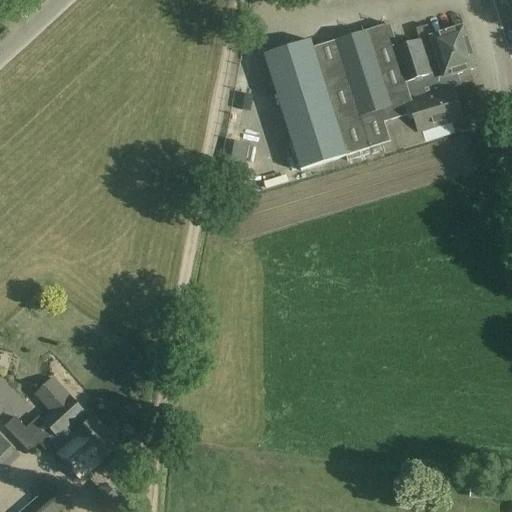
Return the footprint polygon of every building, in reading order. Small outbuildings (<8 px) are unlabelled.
[(390,24),(313,49),(310,41),(264,56),(302,172),(348,157),(349,161),(372,154),(372,155),(391,149),(383,124),(409,116),(415,135),(421,133),(462,120),(448,79),(473,70),(475,65),(464,32),(459,29),(432,38),(429,28),(416,32),(419,42),(398,49),(390,24)] [(18,361),(19,343),(3,342),(2,360),(18,361)] [(94,422),(92,423),(54,381),(37,397),(52,414),(44,421),(39,416),(25,429),(16,418),(5,426),(30,453),(39,445),(46,451),(53,446),(60,454),(59,454),(83,481),(118,450),(94,422)] [(0,478),(21,458),(0,435),(0,478)] [(39,497),(22,511),(60,511),(70,504),(46,480),(34,491),(39,497)] [(472,480),(471,499),(495,500),(496,481),(472,480)] [(91,499),(104,511),(109,511),(122,500),(106,484),(91,499)]
